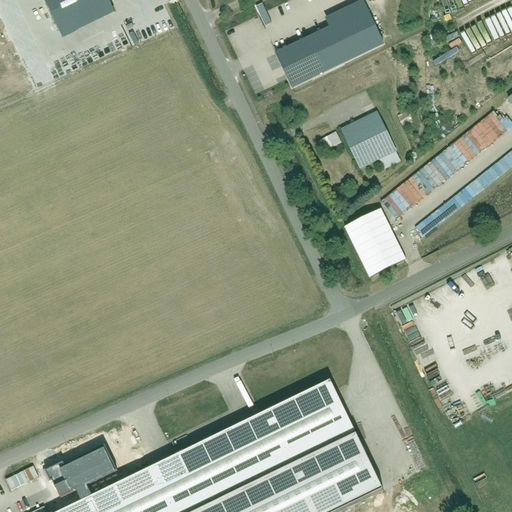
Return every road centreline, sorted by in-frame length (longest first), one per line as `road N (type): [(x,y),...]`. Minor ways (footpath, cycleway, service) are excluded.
road 1 (unclassified): [(0,465),(344,316)]
road 2 (unclassified): [(344,316),(190,0)]
road 3 (unknown): [(344,316),(438,511)]
road 4 (unclassified): [(344,316),(511,231)]
